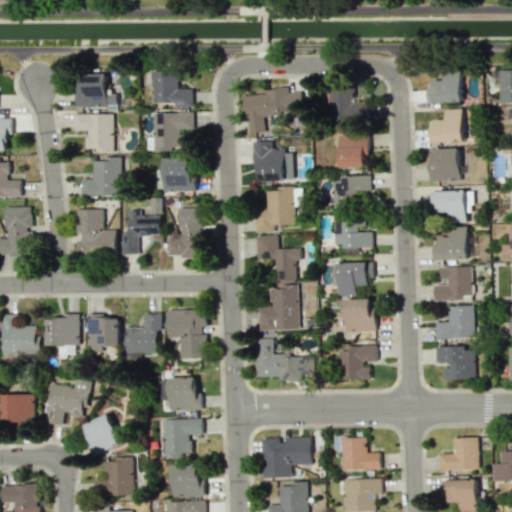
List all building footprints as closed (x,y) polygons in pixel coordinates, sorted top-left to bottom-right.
[(500,102),(511,101),(511,69),(500,70),(500,102)] [(193,88),(178,88),(178,71),(154,71),(153,102),(175,102),(175,106),(192,106),(193,88)] [(443,72),(443,80),(433,80),(433,102),(462,101),(461,71),(443,72)] [(107,74),(79,74),(79,107),(117,107),(117,94),(107,94),(107,74)] [(330,120),(367,121),(368,102),(353,102),(354,87),(322,86),(322,102),(330,103),(330,120)] [(244,95),(248,133),(265,131),(263,115),(304,110),(301,87),(266,92),(244,95)] [(445,109),(446,119),(434,119),(435,142),(464,141),(463,108),(445,109)] [(193,112),(154,112),(154,150),(182,150),(182,129),(193,129),(193,112)] [(113,113),(73,114),(74,130),(86,130),(86,152),(114,151),(113,113)] [(10,117),(0,117),(0,150),(11,150),(10,117)] [(340,135),(340,165),(366,165),(366,155),(369,155),(369,135),(340,135)] [(293,152),(285,152),(285,148),(272,148),(272,141),(253,141),(253,164),(259,164),(259,180),(294,180),(293,152)] [(433,148),(433,160),(429,161),(430,182),(460,181),(459,147),(433,148)] [(121,158),(93,158),(93,178),(81,178),(81,196),(122,195),(121,158)] [(193,190),(194,159),(164,158),(164,171),(158,171),(157,189),(193,190)] [(334,209),(360,208),(360,199),(372,199),(371,176),(333,177),(334,209)] [(295,223),(294,187),(266,187),(267,208),(256,209),(256,232),(274,231),(273,224),(295,223)] [(436,191),(437,213),(450,213),(450,222),(467,222),(467,190),(436,191)] [(32,206),(6,206),(6,237),(0,236),(0,256),(28,256),(28,227),(32,227),(32,206)] [(202,206),(179,207),(179,236),(168,236),(168,257),(203,256),(202,206)] [(116,229),(104,229),(104,208),(78,209),(79,240),(77,240),(78,255),(117,254),(116,229)] [(122,232),(123,253),(137,253),(137,235),(161,234),(160,214),(141,215),(141,209),(129,209),(129,232),(122,232)] [(373,231),(360,232),(359,216),(335,217),(335,244),(344,243),(344,254),(358,253),(358,247),(373,247),(373,231)] [(511,225),(508,226),(508,245),(501,245),(501,255),(511,254),(511,225)] [(450,236),(439,237),(439,259),(469,258),(468,227),(450,227),(450,236)] [(301,247),(279,248),(278,235),(256,236),(257,259),(276,258),(277,280),(297,279),(296,260),(301,259),(301,247)] [(356,294),(356,285),(372,284),(371,262),(338,263),(339,295),(356,294)] [(472,294),(471,265),(440,266),(441,283),(435,283),(435,300),(464,300),(464,294),(472,294)] [(260,329),(300,329),(299,283),(279,283),(279,288),(271,288),(271,306),(259,307),(260,329)] [(345,298),(346,330),(375,330),(374,298),(345,298)] [(436,322),(437,338),(477,337),(476,304),(448,306),(448,321),(436,322)] [(168,337),(180,337),(180,358),(207,357),(206,334),(205,334),(205,308),(167,309),(168,337)] [(46,318),(47,346),(59,345),(59,355),(76,354),(76,345),(80,345),(79,312),(62,313),(62,317),(46,318)] [(126,327),(127,352),(159,352),(158,329),(162,329),(162,312),(144,312),(144,326),(126,327)] [(120,345),(120,317),(95,317),(95,313),(88,313),(88,351),(103,351),(104,344),(120,345)] [(41,352),(40,334),(36,334),(36,325),(16,325),(16,314),(2,314),(3,353),(41,352)] [(256,377),(313,378),(314,354),(275,354),(275,338),(257,338),(256,377)] [(371,378),(370,363),(376,363),(376,344),(339,345),(340,379),(371,378)] [(477,378),(476,346),(436,347),(436,362),(444,362),(444,379),(477,378)] [(196,376),(169,377),(171,410),(202,409),(201,392),(196,392),(196,376)] [(52,383),(46,423),(62,425),(64,413),(85,416),(90,381),(75,378),(74,386),(52,383)] [(170,403),(169,382),(160,382),(160,403),(170,403)] [(34,393),(2,394),(3,421),(35,420),(34,393)] [(84,423),(94,453),(121,444),(111,414),(84,423)] [(202,433),(202,418),(164,419),(164,456),(191,455),(191,434),(202,433)] [(381,469),(381,452),(368,452),(367,436),(342,437),(342,470),(381,469)] [(312,464),(311,438),(280,438),(280,437),(263,438),(264,477),(292,477),(291,464),(312,464)] [(440,453),(441,470),(479,469),(478,437),(453,437),(453,453),(440,453)] [(511,444),(509,445),(509,450),(502,451),(502,463),(493,463),(494,481),(511,480),(511,444)] [(134,495),(133,454),(114,455),(115,460),(105,460),(105,479),(94,480),(95,496),(134,495)] [(203,463),(173,464),(174,497),(204,496),(203,463)] [(347,511),(377,511),(376,492),(382,492),(382,478),(344,479),(344,511),(347,511)] [(478,479),(448,480),(448,502),(461,502),(461,511),(478,511),(478,479)] [(279,486),(280,504),(268,504),(268,511),(308,511),(308,481),(298,481),(298,485),(279,486)] [(1,502),(15,502),(15,511),(41,511),(42,505),(36,505),(37,484),(2,484),(1,502)] [(166,501),(166,511),(205,511),(206,500),(166,501)]
